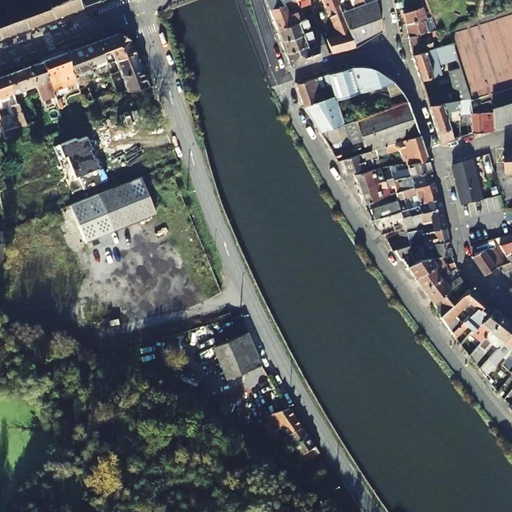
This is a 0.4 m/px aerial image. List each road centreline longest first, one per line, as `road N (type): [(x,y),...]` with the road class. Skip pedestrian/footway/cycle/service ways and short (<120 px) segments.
road 1 (tertiary): [(141,9),(222,241),(304,402),(372,511)]
road 2 (residential): [(278,77),(385,271),(511,436)]
road 3 (residential): [(435,160),(462,265),(511,311)]
road 4 (tertiary): [(0,60),(141,9)]
road 5 (residential): [(397,51),(278,77)]
